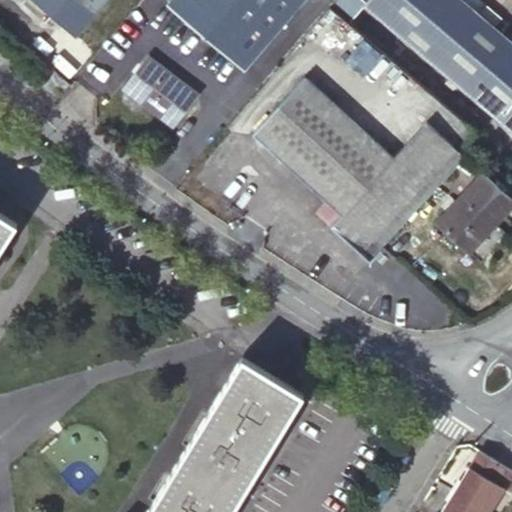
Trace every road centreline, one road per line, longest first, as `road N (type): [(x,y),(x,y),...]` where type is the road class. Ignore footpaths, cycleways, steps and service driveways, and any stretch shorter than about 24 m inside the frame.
road 1 (residential): [(0,81),(289,294),(428,379)]
road 2 (residential): [(461,403),(389,511)]
